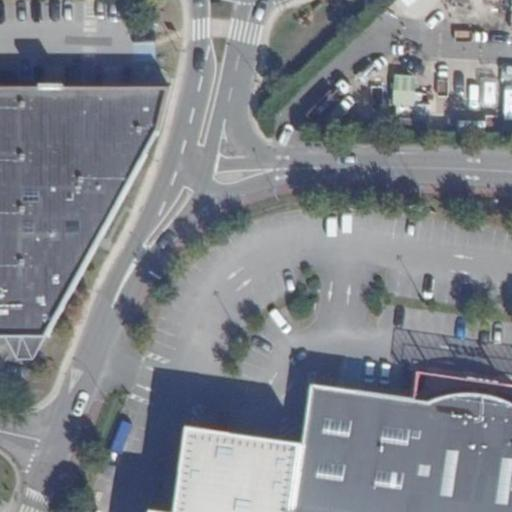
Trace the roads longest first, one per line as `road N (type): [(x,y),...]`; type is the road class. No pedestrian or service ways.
road 1 (residential): [(174,159),(97,312),(85,378)]
road 2 (residential): [(85,378),(202,184)]
road 3 (residential): [(286,170),(511,173)]
road 4 (residential): [(202,0),(199,61),(174,159)]
